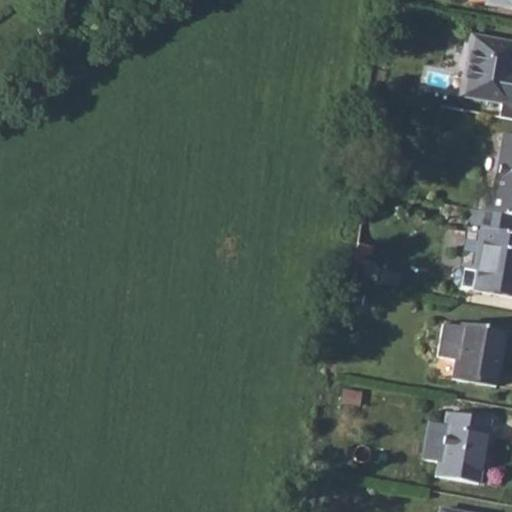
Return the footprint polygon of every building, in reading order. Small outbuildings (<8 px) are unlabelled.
[(511,0),(487,0),(487,5),(511,9),(511,0)] [(72,18),(59,23),(63,32),(75,27),(72,18)] [(511,43),(471,36),(460,94),(511,103),(511,43)] [(486,192),(482,210),(511,215),(511,133),(502,132),(490,193),(486,192)] [(511,215),(482,210),(470,208),(467,225),(485,228),(478,270),(475,269),(471,289),(511,296),(511,215)] [(444,324),(426,321),(420,354),(438,357),(435,376),(494,387),(503,332),(445,322),(444,324)] [(428,422),(424,446),(439,449),(437,460),(434,476),(478,483),(489,420),(445,412),(443,425),(428,422)]
